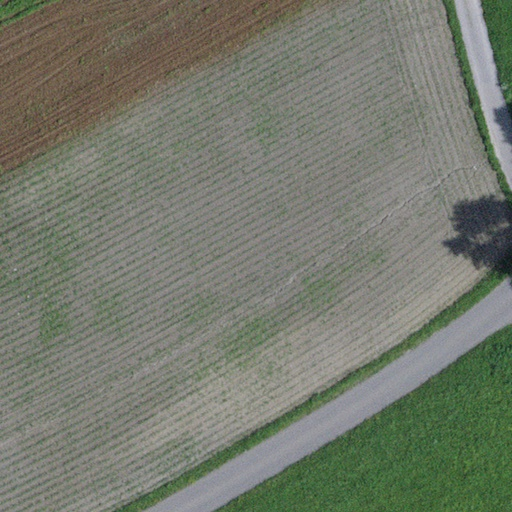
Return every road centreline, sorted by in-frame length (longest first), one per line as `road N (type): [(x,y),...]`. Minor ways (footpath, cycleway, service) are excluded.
road 1 (unclassified): [(178,511),(511,299)]
road 2 (unclassified): [(511,120),(480,0)]
